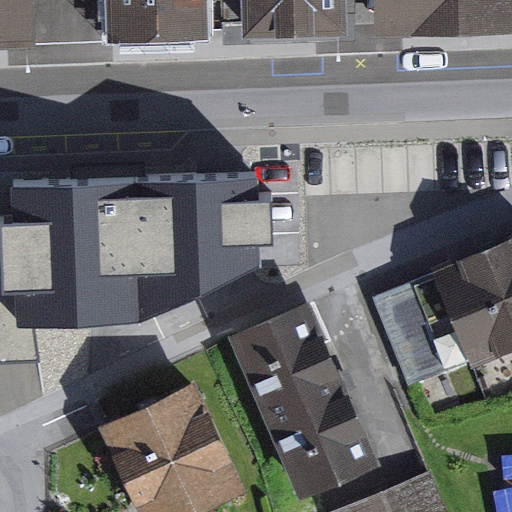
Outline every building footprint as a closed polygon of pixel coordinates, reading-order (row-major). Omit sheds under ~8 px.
[(44,0),(0,0),(0,48),(47,47),(44,0)] [(224,0),(117,0),(119,34),(225,30),(224,0)] [(245,0),(247,31),(360,26),(358,0),(245,0)] [(511,0),(400,0),(403,36),(511,29),(511,0)] [(254,173),(21,180),(26,330),(126,327),(257,266),(254,173)] [(511,354),(511,247),(397,288),(431,383),(511,354)] [(393,465),(322,305),(241,341),(312,500),(393,465)] [(208,511),(257,490),(209,382),(113,424),(152,511),(208,511)] [(464,511),(445,467),(342,511),(464,511)]
